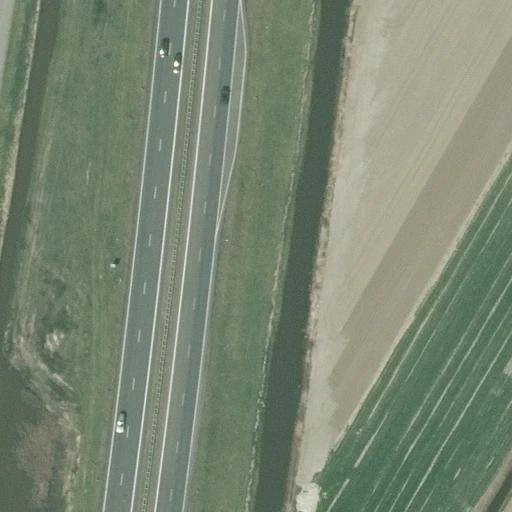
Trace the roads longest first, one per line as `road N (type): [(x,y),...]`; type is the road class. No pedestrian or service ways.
road 1 (trunk): [(163,511),(220,0)]
road 2 (trunk): [(162,0),(111,511)]
